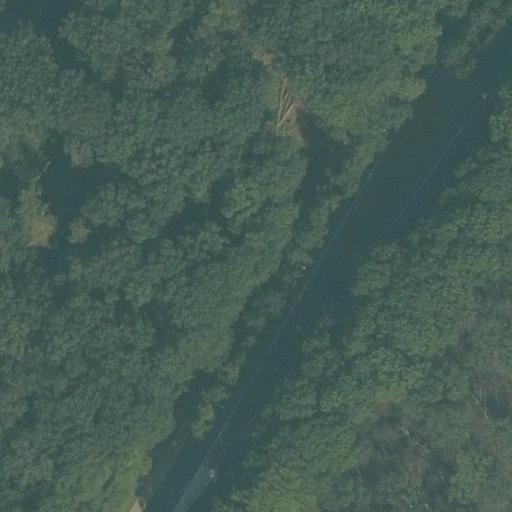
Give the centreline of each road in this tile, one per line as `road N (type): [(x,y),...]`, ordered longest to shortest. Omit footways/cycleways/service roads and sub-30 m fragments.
road 1 (primary): [(472,0),(175,511)]
road 2 (primary): [(188,511),(511,69)]
road 3 (track): [(296,236),(0,106)]
